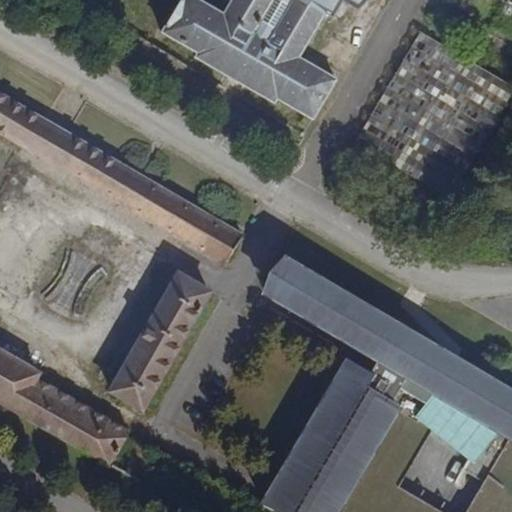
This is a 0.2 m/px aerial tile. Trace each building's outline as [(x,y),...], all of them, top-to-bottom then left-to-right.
[(239,0),(239,1),(237,0),(192,0),(179,23),(223,50),(218,59),(290,103),(297,94),(337,118),(363,73),(317,45),(336,11),(347,17),(357,0),(358,0),(239,0)] [(511,19),(511,0),(503,0),(497,13),(511,19)] [(511,97),(511,72),(434,27),(368,136),(458,189),(511,97)] [(0,401),(104,462),(156,491),(169,469),(123,441),(128,433),(44,385),(48,374),(0,346),(0,128),(229,264),(246,230),(0,84),(0,401)] [(352,368),(273,504),(287,511),(511,511),(511,377),(288,249),(267,286),(377,349),(373,361),(389,372),(381,385),(352,368)] [(184,275),(116,391),(143,408),(212,292),(184,275)]
